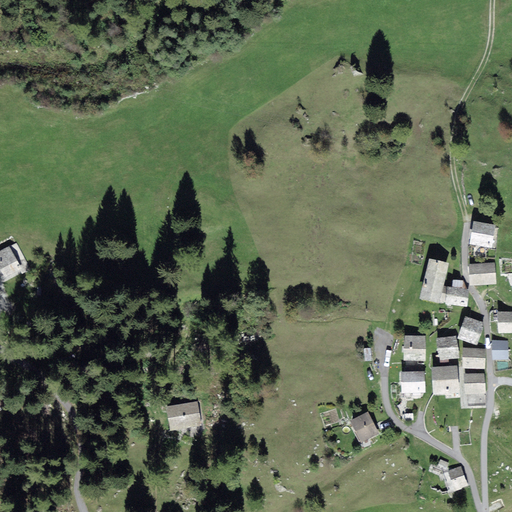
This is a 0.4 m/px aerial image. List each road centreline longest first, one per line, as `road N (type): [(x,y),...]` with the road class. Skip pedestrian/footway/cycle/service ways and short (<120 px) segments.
road 1 (unclassified): [(484,511),(492,372),(485,315),(466,278),(465,221)]
road 2 (track): [(465,221),(452,136),(487,53),(492,0)]
road 3 (unclassified): [(0,350),(21,360),(74,416),(84,511)]
